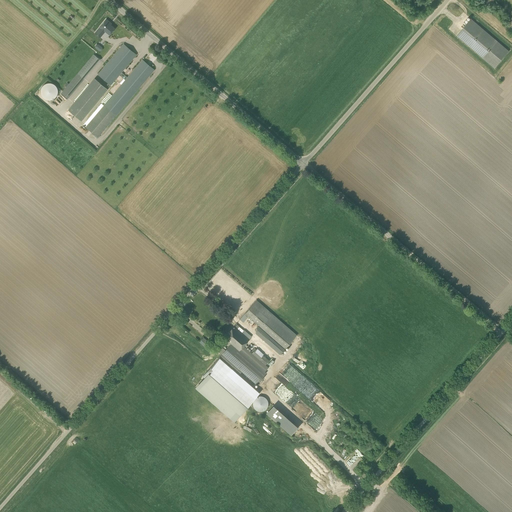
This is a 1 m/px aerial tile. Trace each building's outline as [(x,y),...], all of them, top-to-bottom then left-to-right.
[(106,19),(100,27),(105,31),(109,35),(115,28),(108,23),(109,22),(106,19)] [(457,36),(494,68),(509,51),(471,19),(457,36)] [(121,72),(136,55),(123,44),(98,74),(111,85),(119,75),(125,80),(85,127),(98,137),(154,70),(142,60),(127,77),(121,72)] [(61,93),(68,98),(100,60),(94,55),(61,93)] [(107,89),(94,78),(68,110),(81,121),(107,89)] [(56,82),(43,84),(44,99),(58,98),(56,82)] [(297,335),(256,300),(245,313),(285,349),(297,335)] [(249,339),(234,326),(224,338),(231,344),(225,350),(222,347),(219,352),(222,354),(218,359),(235,373),(238,369),(255,383),(268,367),(265,365),(269,360),(256,348),(252,353),(244,345),(249,339)] [(199,342),(206,347),(210,343),(203,337),(199,342)] [(220,363),(196,390),(233,423),(257,395),(220,363)] [(253,406),(263,412),(270,401),(260,395),(253,406)] [(292,435),(300,427),(275,405),(267,414),(292,435)]
